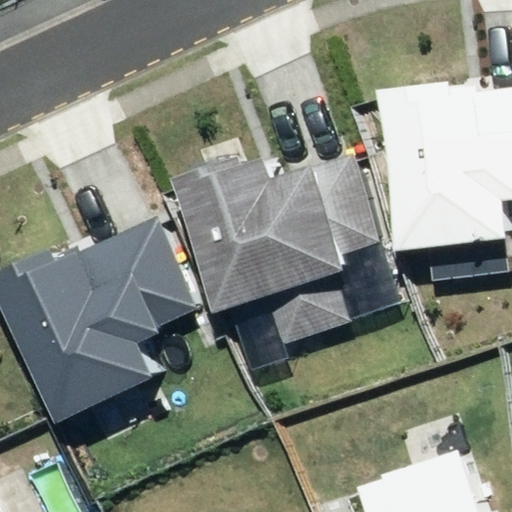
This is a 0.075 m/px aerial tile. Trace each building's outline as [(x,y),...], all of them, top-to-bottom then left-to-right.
[(489,71),(401,82),(420,239),(511,228),(511,84),(491,87),(489,71)] [(281,142),(196,169),(237,299),(281,286),(295,331),(363,310),(349,264),(367,259),(361,241),(390,232),(362,145),(289,168),(281,142)] [(91,235),(13,273),(80,407),(173,362),(155,325),(208,299),(165,211),(96,244),(91,235)] [(506,511),(482,439),(384,471),(397,511),(506,511)] [(16,511),(0,475),(0,511),(16,511)]
